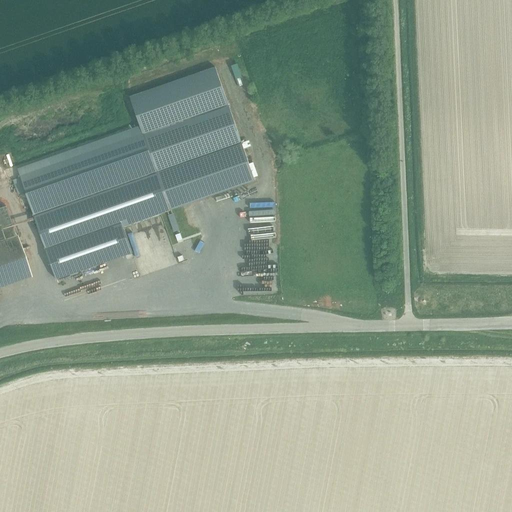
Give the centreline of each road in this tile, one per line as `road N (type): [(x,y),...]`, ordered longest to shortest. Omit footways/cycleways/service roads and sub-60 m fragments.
road 1 (unclassified): [(0,353),(152,332),(409,326)]
road 2 (unclassified): [(409,326),(395,0)]
